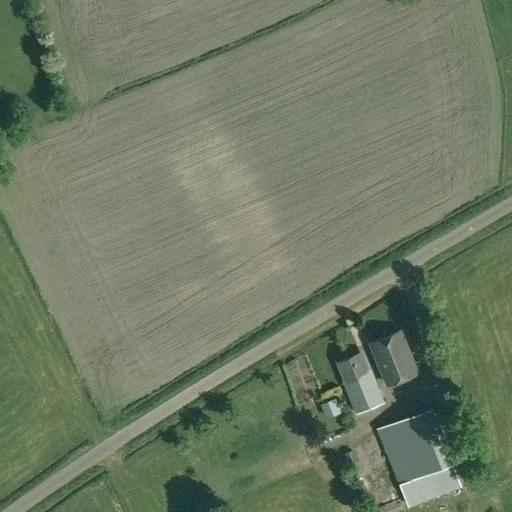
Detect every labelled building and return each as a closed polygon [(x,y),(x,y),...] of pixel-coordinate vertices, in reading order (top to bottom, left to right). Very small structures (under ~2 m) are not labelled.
[(400,329),(370,340),(386,382),(416,370),(400,329)] [(362,352),(339,360),(346,379),(344,380),(357,413),(385,402),(371,368),(368,369),(362,352)] [(320,403),(326,417),(341,411),(336,397),(320,403)] [(383,437),(407,497),(410,503),(461,483),(452,461),(454,461),(432,406),(379,427),(383,437)] [(357,461),(353,449),(344,452),(349,464),(350,464),(354,475),(361,472),(357,461)]
